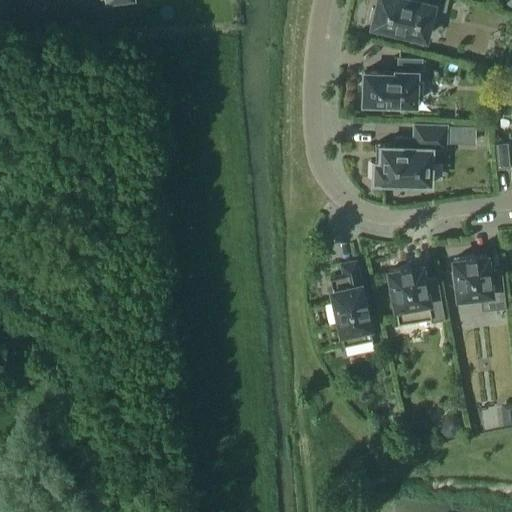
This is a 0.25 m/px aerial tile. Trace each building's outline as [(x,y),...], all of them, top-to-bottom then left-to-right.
[(376,0),(375,8),(372,8),(369,21),(372,22),(371,24),(387,28),(386,31),(406,36),(406,33),(425,37),(432,7),(445,10),(447,0),(376,0)] [(163,3),(126,4),(127,26),(163,25),(163,3)] [(363,101),(367,101),(366,106),(382,106),(383,102),(415,103),(415,98),(422,98),(423,78),(421,78),(421,58),(398,57),(397,69),(395,69),(395,72),(364,71),(363,101)] [(445,147),(446,124),(413,123),(413,137),(395,136),(395,144),(379,143),(379,160),(373,159),(372,179),(397,180),(397,185),(411,186),(412,181),(430,181),(431,146),(445,147)] [(477,142),(478,124),(449,123),(449,141),(477,142)] [(497,168),(510,167),(507,141),(495,142),(497,168)] [(464,257),(453,258),(457,296),(479,293),(481,309),(506,307),(501,267),(488,269),(486,254),(475,256),(475,254),(464,255),(464,257)] [(343,344),(372,338),(366,310),(368,310),(365,298),(363,298),(355,261),(342,264),(344,274),(329,277),(332,289),(331,289),(343,344)] [(399,267),(388,269),(398,323),(430,317),(430,321),(444,318),(437,276),(424,278),(421,263),(410,266),(410,264),(399,266),(399,267)] [(511,401),(502,402),(504,423),(511,422),(511,401)] [(440,425),(442,432),(447,435),(454,434),(461,423),(459,416),(454,413),(447,414),(440,425)]
